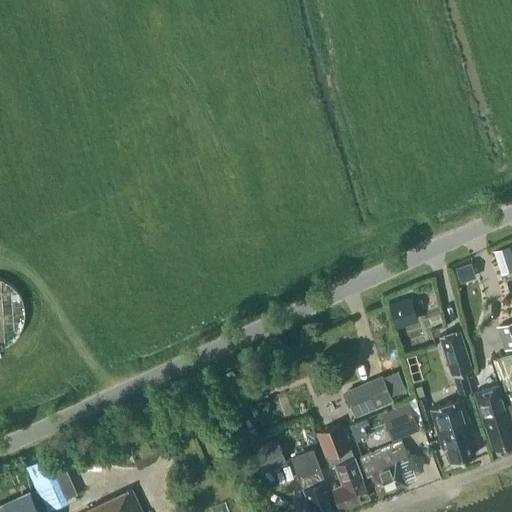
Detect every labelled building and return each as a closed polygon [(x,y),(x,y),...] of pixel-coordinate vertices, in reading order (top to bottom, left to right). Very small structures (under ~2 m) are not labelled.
[(497,261),(511,256),(511,252),(510,245),(494,250),(497,261)] [(457,271),(459,277),(474,272),(472,266),(457,271)] [(0,333),(29,309),(5,281),(4,282),(0,277),(0,333)] [(389,305),(394,319),(416,312),(412,298),(389,305)] [(511,320),(497,325),(505,348),(511,346),(511,320)] [(459,328),(440,334),(452,375),(453,374),(465,371),(472,369),(459,328)] [(511,351),(494,357),(509,401),(508,402),(511,413),(511,351)] [(245,369),(250,382),(270,374),(265,361),(245,369)] [(356,417),(394,401),(382,373),(344,390),(356,417)] [(493,447),(511,440),(511,423),(499,382),(475,391),(493,447)] [(452,460),(475,453),(470,438),(474,436),(461,397),(431,407),(441,438),(445,437),(452,460)] [(420,429),(409,401),(382,412),(392,439),(420,429)] [(368,414),(354,422),(363,438),(376,431),(368,414)] [(341,507),(370,496),(341,422),(317,431),(330,466),(336,463),(343,483),(333,487),(341,507)] [(251,447),(261,473),(286,463),(277,438),(251,447)] [(405,481),(398,463),(409,458),(402,439),(360,456),(367,474),(371,472),(379,492),(405,481)] [(430,441),(432,449),(439,447),(436,439),(430,441)] [(313,447),(291,456),(308,500),(310,500),(314,511),(322,511),(323,511),(327,511),(333,510),(332,508),(336,507),(325,479),(319,465),(313,447)] [(142,511),(131,487),(84,510),(85,511),(142,511)] [(0,511),(13,511),(9,502),(0,505),(0,511)]
